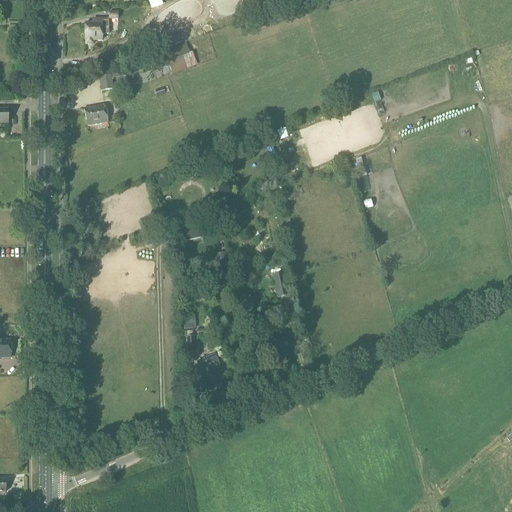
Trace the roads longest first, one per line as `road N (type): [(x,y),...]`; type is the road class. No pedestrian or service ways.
road 1 (unclassified): [(45,493),(511,296)]
road 2 (primary): [(45,493),(43,0)]
